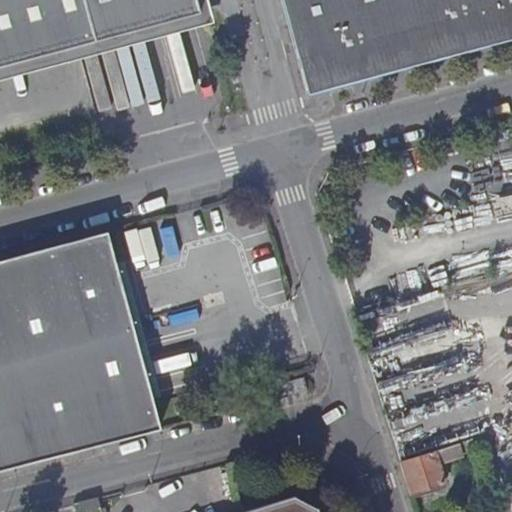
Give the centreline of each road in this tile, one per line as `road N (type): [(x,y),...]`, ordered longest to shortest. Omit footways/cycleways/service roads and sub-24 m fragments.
road 1 (residential): [(0,499),(353,410)]
road 2 (unclassified): [(281,151),(0,226)]
road 3 (unclassified): [(353,410),(281,151)]
road 4 (unclassified): [(511,90),(281,151)]
